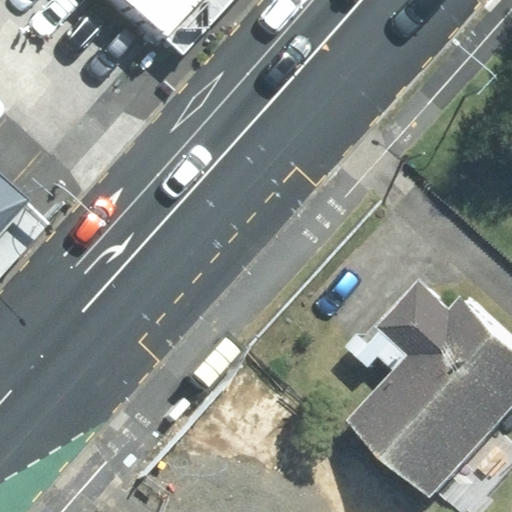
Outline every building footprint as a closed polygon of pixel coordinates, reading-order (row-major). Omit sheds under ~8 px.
[(129,0),(166,33),(196,0),(129,0)] [(355,429),(437,502),(511,417),(511,338),(420,257),(364,319),(413,363),(355,429)] [(253,511),(312,448),(260,401),(170,499),(184,511),(253,511)] [(347,511),(363,495),(312,448),(253,511),(347,511)] [(381,511),(363,495),(347,511),(381,511)]
